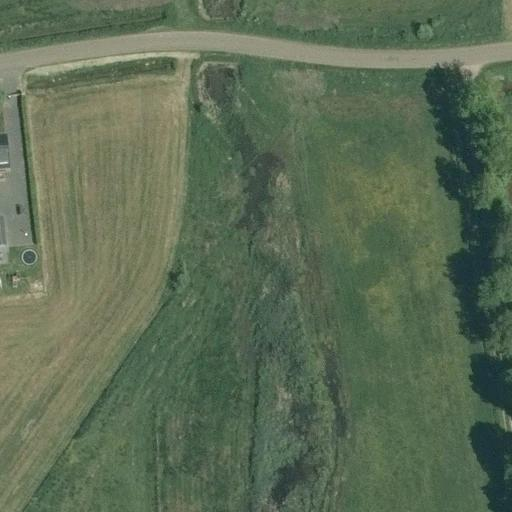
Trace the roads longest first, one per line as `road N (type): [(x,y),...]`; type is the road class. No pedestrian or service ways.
road 1 (unclassified): [(0,65),(184,40),(374,61),(511,51)]
road 2 (track): [(511,451),(458,58)]
